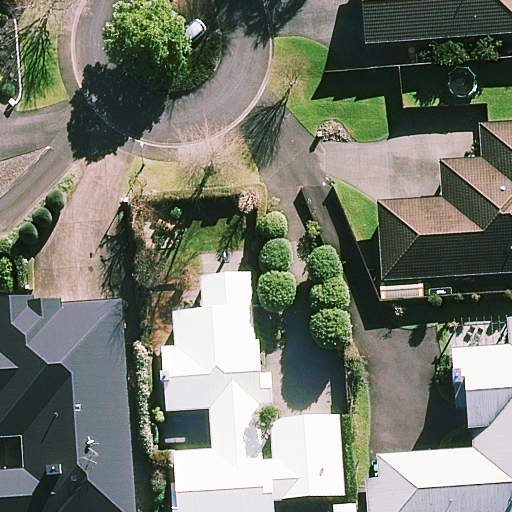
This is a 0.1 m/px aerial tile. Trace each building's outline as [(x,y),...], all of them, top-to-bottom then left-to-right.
[(511,0),(363,0),(368,53),(511,42),(511,0)] [(511,133),(482,136),(484,169),(442,172),(444,208),(380,211),(385,307),(423,305),(422,287),(511,281),(511,133)] [(205,322),(174,325),(176,357),(163,358),(168,421),(211,418),(215,461),(172,465),(175,511),(272,511),(344,506),(338,426),(263,432),(262,420),(277,419),(274,379),(259,380),(251,287),(203,291),(205,322)] [(0,511),(132,511),(125,309),(0,313),(0,446),(24,446),(26,481),(0,481),(0,511)] [(511,511),(511,327),(509,328),(511,357),(463,361),(470,460),(381,466),(384,511),(511,511)]
